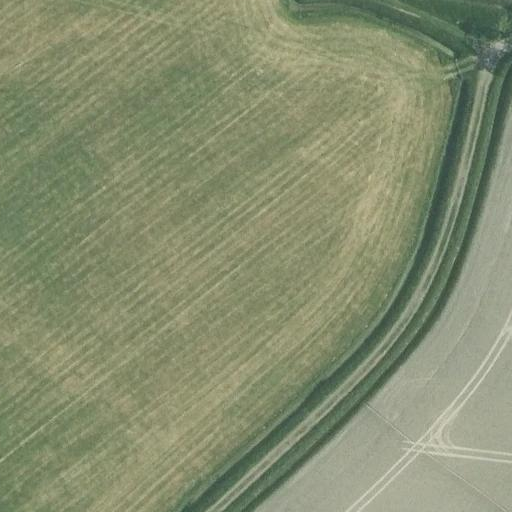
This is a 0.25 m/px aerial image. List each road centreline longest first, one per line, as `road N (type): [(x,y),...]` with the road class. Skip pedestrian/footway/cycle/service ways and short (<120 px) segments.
road 1 (track): [(487,56),(476,132),(406,320),(216,511)]
road 2 (track): [(487,56),(453,33),(367,0)]
